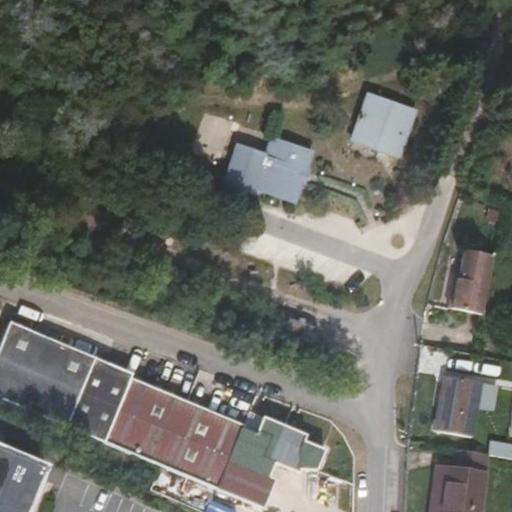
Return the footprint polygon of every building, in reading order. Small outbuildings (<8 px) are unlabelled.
[(368,94),(359,113),(349,140),(352,147),(399,162),(419,109),(368,94)] [(218,188),(240,196),(246,192),(284,204),(290,184),(293,184),(297,173),(295,172),(301,154),(260,140),(255,156),(231,148),(225,150),(214,182),(218,188)] [(475,305),(488,247),(459,240),(451,268),(446,266),(439,298),(475,305)] [(289,318),(283,332),(308,342),(313,328),(289,318)] [(0,398),(82,435),(111,369),(15,323),(0,354),(0,398)] [(132,379),(111,369),(82,435),(249,511),(259,511),(270,485),(263,482),(270,467),(294,479),(295,475),(309,477),(320,459),(298,447),(301,442),(260,423),(253,436),(131,381),(132,379)] [(467,433),(475,377),(437,374),(429,428),(467,433)] [(0,412),(0,427),(32,442),(37,428),(0,412)] [(474,511),(483,451),(450,446),(446,466),(440,466),(432,511),(474,511)] [(0,511),(26,511),(46,467),(0,447),(0,511)] [(432,511),(440,466),(430,465),(423,511),(432,511)]
